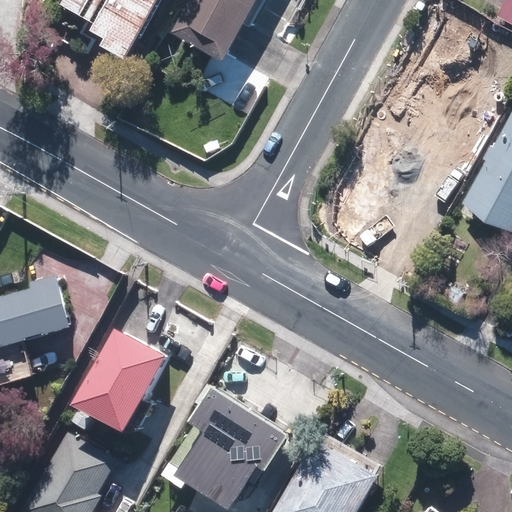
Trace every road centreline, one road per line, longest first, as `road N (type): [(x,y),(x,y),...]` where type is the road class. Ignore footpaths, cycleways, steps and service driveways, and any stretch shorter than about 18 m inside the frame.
road 1 (secondary): [(233,256),(511,414)]
road 2 (residential): [(233,256),(380,0)]
road 3 (secondary): [(1,122),(233,256)]
road 4 (residential): [(1,122),(9,0)]
